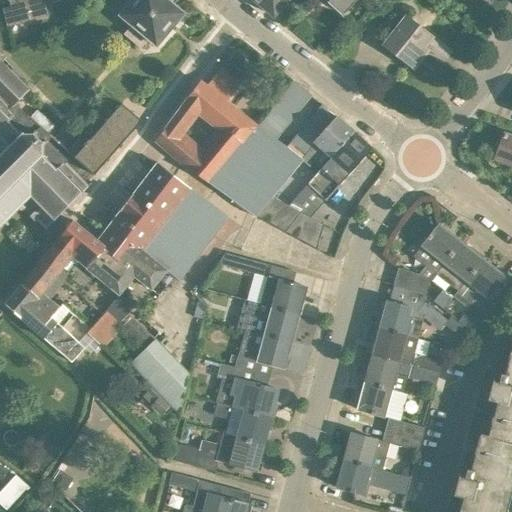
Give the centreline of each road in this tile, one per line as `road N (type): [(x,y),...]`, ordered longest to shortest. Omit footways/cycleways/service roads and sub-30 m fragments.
road 1 (residential): [(294,502),(357,252),(420,163)]
road 2 (residential): [(78,213),(239,13)]
road 3 (residential): [(420,163),(239,13)]
road 4 (residential): [(432,511),(473,352),(511,302)]
road 5 (residential): [(420,163),(511,42)]
